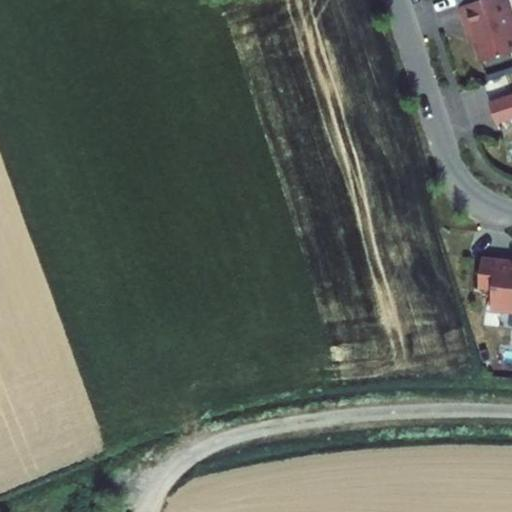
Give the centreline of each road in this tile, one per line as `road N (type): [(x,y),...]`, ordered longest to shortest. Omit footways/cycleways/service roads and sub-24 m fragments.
road 1 (track): [(145,511),(184,453),(245,428),(408,410),(511,411)]
road 2 (residential): [(397,0),(453,172),(476,199),(511,212)]
